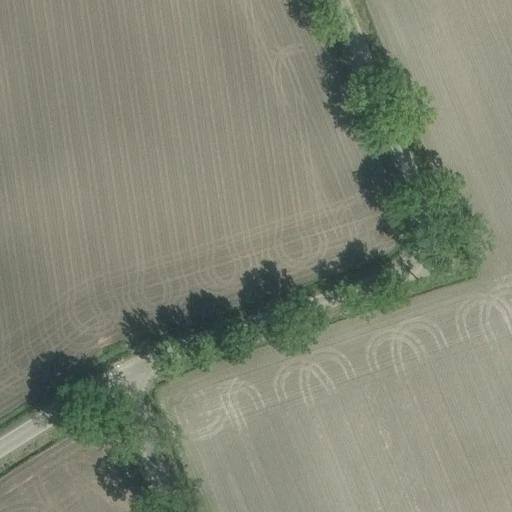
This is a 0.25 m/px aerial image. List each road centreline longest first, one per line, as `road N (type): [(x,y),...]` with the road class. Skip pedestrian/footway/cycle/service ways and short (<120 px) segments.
road 1 (unclassified): [(130,359),(407,264),(426,233),(338,0)]
road 2 (unclassified): [(190,511),(130,359)]
road 3 (unclassified): [(0,442),(130,359)]
